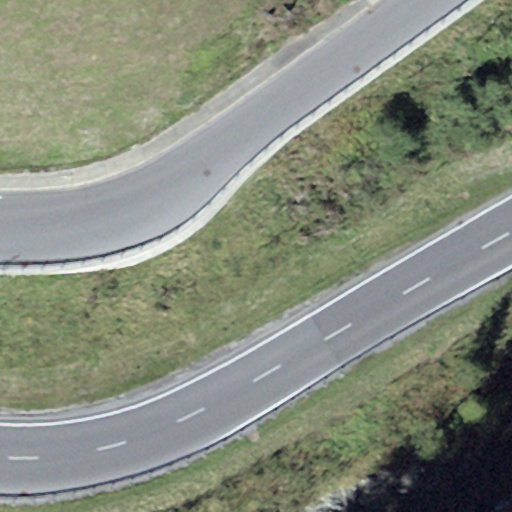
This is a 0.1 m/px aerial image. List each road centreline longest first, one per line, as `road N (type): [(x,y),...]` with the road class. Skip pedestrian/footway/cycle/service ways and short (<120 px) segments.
road 1 (secondary): [(0,447),(126,435),(214,395),(511,223)]
road 2 (residential): [(0,230),(182,191),(440,0)]
